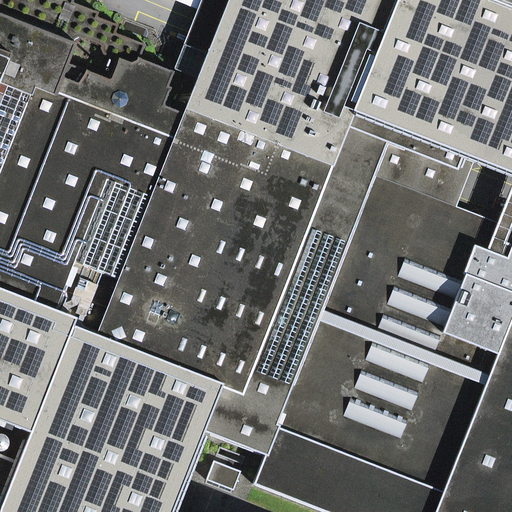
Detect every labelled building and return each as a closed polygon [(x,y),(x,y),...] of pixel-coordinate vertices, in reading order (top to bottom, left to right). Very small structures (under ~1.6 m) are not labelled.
[(171,511),(203,432),(263,456),(307,344),(359,211),(319,197),(330,166),(327,165),(187,111),(186,114),(164,105),(171,88),(168,86),(173,72),(140,59),(145,45),(115,33),(118,25),(97,17),(99,13),(70,2),(65,0),(0,0),(0,426),(12,431),(13,426),(30,433),(0,511),(171,511)] [(199,79),(229,0),(203,0),(176,70),(199,79)] [(441,0),(509,26),(511,17),(511,0),(229,0),(199,79),(187,111),(327,165),(391,0),(417,0),(418,0),(441,0)] [(475,409),(495,415),(511,422),(511,238),(511,239),(509,238),(511,230),(509,229),(497,224),(454,207),(449,221),(437,217),(461,155),(473,160),(511,174),(511,17),(509,26),(441,0),(418,0),(417,0),(391,0),(327,165),(330,166),(319,197),(359,211),(307,344),(475,409)] [(454,207),(473,160),(461,155),(437,217),(449,221),(454,207)] [(509,229),(511,221),(511,186),(497,224),(509,229)] [(321,511),(511,511),(511,422),(495,415),(475,409),(307,344),(263,456),(252,485),(321,511)] [(233,491),(240,472),(213,461),(205,481),(233,491)]
